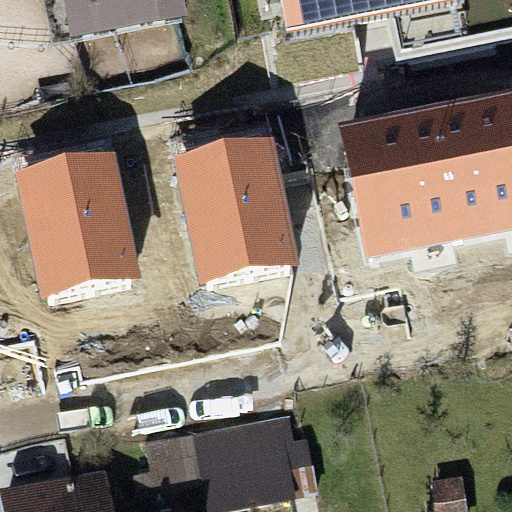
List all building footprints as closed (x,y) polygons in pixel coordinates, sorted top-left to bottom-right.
[(173,0),(48,0),(61,56),(180,30),(173,0)] [(291,0),(296,23),(406,0),(291,0)] [(473,131),(453,135),(473,232),(511,224),(511,125),(486,131),(487,134),(474,136),(473,131)] [(423,144),(381,153),(400,247),(473,232),(453,135),(433,139),(435,145),(423,147),(423,144)] [(238,163),(191,172),(213,280),(293,263),(268,144),(250,148),(252,162),(239,165),(238,163)] [(76,179),(29,189),(51,297),(131,280),(106,161),(87,165),(90,179),(76,181),(76,179)] [(284,452),(205,467),(213,511),(234,511),(293,501),(284,452)] [(0,505),(1,511),(104,511),(101,488),(0,505)]
